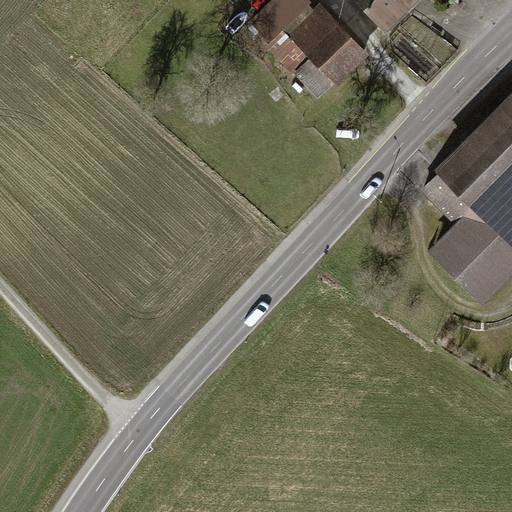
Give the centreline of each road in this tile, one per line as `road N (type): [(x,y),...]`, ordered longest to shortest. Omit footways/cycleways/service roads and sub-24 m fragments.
road 1 (secondary): [(511,36),(200,363),(83,511)]
road 2 (track): [(0,283),(139,432)]
